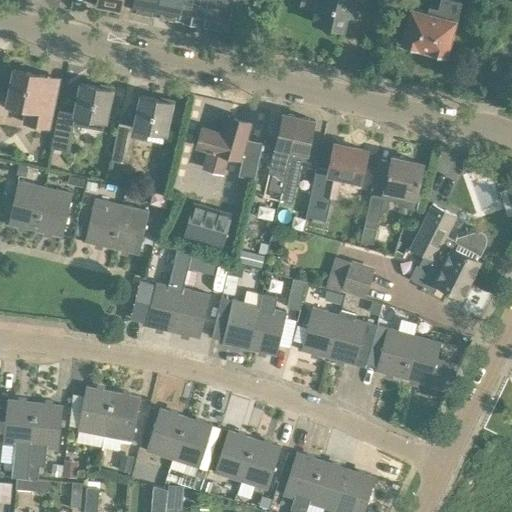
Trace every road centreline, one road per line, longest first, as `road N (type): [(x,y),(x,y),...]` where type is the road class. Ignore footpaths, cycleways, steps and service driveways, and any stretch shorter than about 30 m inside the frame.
road 1 (residential): [(511,150),(0,24)]
road 2 (unclassified): [(444,464),(250,387),(0,338)]
road 3 (residential): [(444,464),(511,327)]
